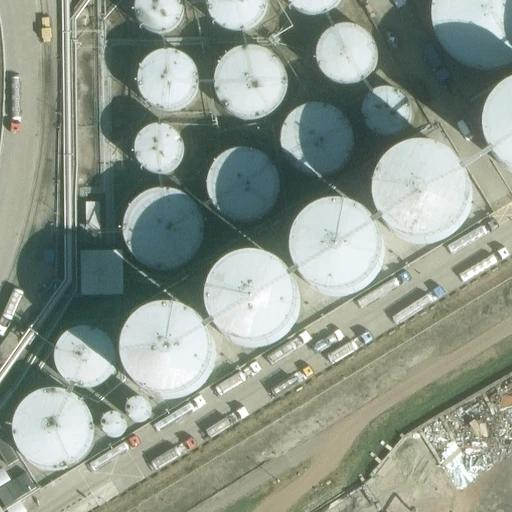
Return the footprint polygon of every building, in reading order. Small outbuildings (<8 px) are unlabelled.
[(182,11),(182,6),(182,0),(181,0),(135,0),(135,3),(135,8),(136,14),(138,19),(142,23),(146,26),(151,28),(157,29),(162,29),(168,27),(173,25),(177,21),(180,16),(182,11)] [(267,6),(267,0),(205,0),(205,3),(207,8),(209,14),(212,19),(216,23),(221,27),(226,29),(232,30),(238,31),(244,30),(249,28),(255,25),(259,21),(263,17),(266,11),(267,6)] [(287,0),(289,2),(293,6),(298,10),(303,12),(308,13),(314,14),(320,13),(325,11),(330,8),(335,4),(338,0),(287,0)] [(511,0),(434,0),(433,6),(433,15),(435,25),(439,34),(444,43),(450,50),(458,56),(466,61),(476,64),(486,65),(495,65),(505,63),(511,59),(511,0)] [(375,56),(375,55),(375,50),(373,44),(370,38),(367,35),(363,32),(359,29),(352,27),(348,27),(342,27),(338,28),(331,31),(327,34),(324,38),(321,43),(319,49),(318,55),(319,59),(320,65),(322,70),(325,74),(329,78),(333,81),(339,83),(344,84),(351,84),(357,82),(362,80),(366,77),(369,73),(372,68),(375,62),(375,56)] [(286,90),(286,83),(286,76),(284,70),(280,63),(276,58),(271,53),(265,50),(258,48),(251,47),(244,47),(238,49),(231,52),(226,56),(221,61),(217,66),(215,73),(213,80),(213,87),(215,93),(217,100),(221,106),(226,111),(231,115),(238,118),(244,119),(251,119),(258,119),(265,116),(271,113),(276,108),(280,103),(284,97),(286,90)] [(198,87),(198,82),(198,76),(196,71),(193,66),(190,62),(186,58),(181,55),(176,53),(170,53),(165,53),(159,54),(154,56),(150,60),(146,64),(143,68),(141,74),(140,79),(140,85),(141,90),(143,95),(146,100),(150,104),(154,107),(159,109),(165,111),(170,111),(176,110),(181,108),(186,106),(190,102),(194,98),(196,93),(198,87)] [(412,115),(412,114),(412,109),(410,104),(408,100),(405,97),(398,92),(390,90),(381,91),(373,96),(371,98),(367,104),(366,108),(365,113),(367,122),(369,126),(372,130),(378,135),(383,136),(387,137),(392,137),(397,136),(405,131),(408,128),(410,124),(412,118),(412,115)] [(511,165),(511,94),(504,101),(497,113),(494,126),(495,140),(500,153),(509,163),(511,165)] [(351,146),(352,140),(351,133),(350,127),(347,121),(342,116),(338,112),(332,108),(326,106),(319,105),(313,106),(306,107),(300,110),(295,114),(290,118),(287,124),(284,130),(283,136),(283,143),(284,149),(287,155),(290,161),(295,166),(300,170),(306,172),(312,174),(319,174),(325,173),(332,171),(337,168),(342,164),(346,159),(349,153),(351,146)] [(181,157),(182,152),(181,147),(179,142),(176,138),(172,134),(168,132),(163,130),(157,130),(152,132),(148,134),(144,137),(141,142),(139,147),(138,152),(139,157),(141,162),(144,166),(148,170),(152,172),(157,174),(163,174),(168,172),(172,170),(176,166),(179,162),(181,157)] [(278,192),(279,185),(278,179),(276,172),(273,166),(269,161),(264,156),(258,153),(251,150),(244,149),(238,150),(231,151),(225,154),(219,158),(214,163),(211,169),(208,175),(207,182),(207,189),(208,195),(211,202),(214,208),(219,213),(225,216),(231,219),(237,221),(244,221),(251,220),(258,218),(264,215),(269,210),(273,205),(276,199),(278,192)] [(410,239),(423,243),(437,242),(449,237),(460,228),(467,216),(470,203),(470,189),(464,177),(456,166),(444,159),(431,156),(417,157),(404,162),(394,171),(386,182),(383,195),(384,209),(389,222),(398,232),(410,239)] [(206,240),(207,232),(206,225),(204,217),(200,210),(196,204),(190,199),(183,195),(176,193),(168,191),(160,192),(152,194),(145,197),(139,201),(134,207),(129,214),(126,221),(125,228),(125,236),(126,244),(129,251),(134,258),(139,263),(145,268),(152,271),(160,273),(168,273),(176,272),(183,270),(190,266),(196,261),(200,254),(204,248),(206,240)] [(99,204),(89,204),(89,229),(100,229),(99,204)] [(326,292),(339,295),(353,294),(366,289),(376,280),(383,268),(387,255),(386,242),(381,229),(372,218),(360,211),(347,208),(333,209),(320,214),(310,223),(303,234),(299,248),(300,261),(305,274),(314,284),(326,292)] [(124,252),(81,252),(81,296),(124,296),(124,252)] [(240,340),(253,343),(267,343),(279,337),(290,329),(297,317),(301,304),(300,290),(295,277),(286,267),(274,260),(261,256),(247,257),(234,262),(224,271),(217,283),(213,296),(214,310),(219,322),(228,333),(240,340)] [(153,393),(167,396),(180,395),(193,390),(203,381),(211,370),(214,356),(213,343),(208,330),(199,320),(188,312),(174,309),(161,310),(148,315),(137,324),(130,335),(127,349),(128,362),(133,375),(142,386),(153,393)] [(112,357),(112,352),(112,347),(110,342),(108,338),(104,334),(100,331),(95,329),(90,328),(85,328),(80,330),(75,332),(71,335),(68,339),(66,344),(65,349),(65,354),(66,359),(68,364),(71,368),(75,372),(80,374),(84,376),(90,376),(95,375),(100,373),(104,370),(108,366),(110,362),(112,357)] [(27,467),(41,470),(54,469),(67,464),(78,456),(85,444),(88,431),(87,417),(82,404),(73,394),(62,387),(48,383),(35,384),(22,389),(12,398),(4,410),(1,423),(2,437),(7,449),(16,460),(27,467)] [(27,474),(0,491),(0,499),(6,509),(36,489),(27,474)]
